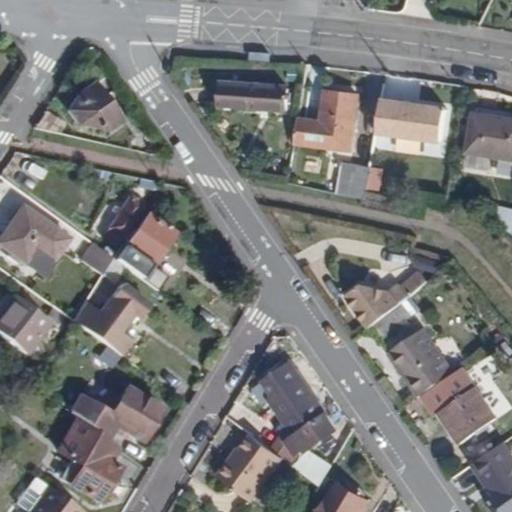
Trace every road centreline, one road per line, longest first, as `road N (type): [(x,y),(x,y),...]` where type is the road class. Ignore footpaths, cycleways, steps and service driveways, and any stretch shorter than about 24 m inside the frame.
road 1 (residential): [(284,285),(99,14)]
road 2 (residential): [(438,511),(284,285)]
road 3 (residential): [(146,511),(284,285)]
road 4 (tertiary): [(99,14),(185,31),(327,36)]
road 5 (tertiary): [(327,36),(186,15),(99,14)]
road 6 (tertiary): [(327,36),(511,56)]
road 7 (residential): [(99,14),(46,65),(0,133)]
